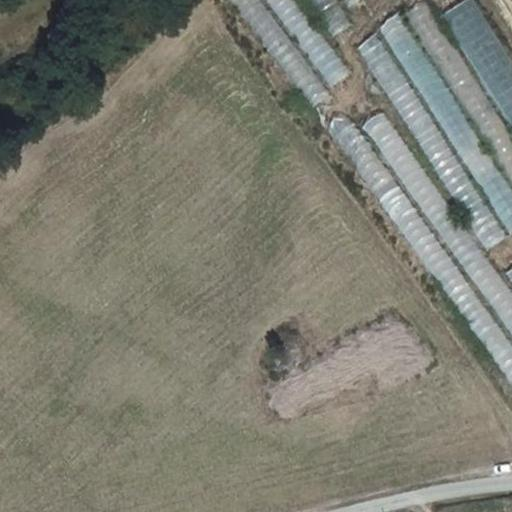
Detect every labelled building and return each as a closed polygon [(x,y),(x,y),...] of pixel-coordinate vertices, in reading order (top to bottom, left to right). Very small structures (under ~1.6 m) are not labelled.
[(233,0),(313,109),(332,95),(262,0),(233,0)] [(265,0),(330,87),(350,72),(297,0),(265,0)] [(312,0),(331,35),(353,24),(339,0),(312,0)] [(511,138),(425,0),(423,0),(405,12),(511,183),(511,138)] [(511,62),(472,0),(465,0),(440,16),(511,128),(511,62)] [(511,193),(398,18),(380,29),(511,230),(511,229),(511,193)] [(376,38),(358,49),(487,248),(505,236),(376,38)] [(325,129),(511,389),(511,346),(346,115),(325,129)] [(364,129),(511,335),(511,296),(383,116),(364,129)] [(511,264),(503,271),(511,284),(511,264)]
